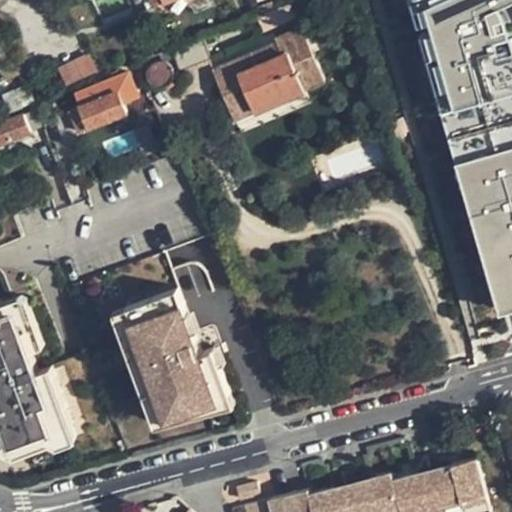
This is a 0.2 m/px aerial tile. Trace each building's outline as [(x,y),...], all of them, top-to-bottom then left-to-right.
[(511,0),(417,0),(504,311),(511,308),(511,0)] [(288,16),(283,3),(260,13),(265,26),(288,16)] [(218,67),(234,105),(255,96),(260,109),(309,89),(330,80),(308,26),(281,37),(283,41),(288,53),(261,64),(256,52),(218,67)] [(208,33),(175,46),(185,71),(218,58),(208,33)] [(283,41),(256,52),(261,64),(288,53),(283,41)] [(136,83),(129,68),(94,82),(100,97),(70,109),(78,131),(129,111),(125,100),(148,92),(144,81),(136,83)] [(260,109),(255,96),(234,105),(239,118),(260,109)] [(26,113),(0,123),(0,143),(32,130),(26,113)] [(153,414),(166,410),(123,301),(182,276),(177,264),(105,293),(153,414)] [(209,342),(182,276),(123,301),(166,410),(186,402),(218,389),(217,385),(238,379),(222,337),(209,342)] [(24,299),(11,304),(28,344),(41,339),(24,299)] [(0,308),(0,417),(2,423),(4,423),(12,441),(52,426),(53,429),(75,420),(51,360),(37,366),(28,344),(11,304),(0,308)] [(244,393),(238,379),(217,385),(218,389),(186,402),(189,407),(244,393)] [(488,511),(494,510),(480,455),(455,461),(456,466),(420,474),(429,511),(488,511)] [(313,491),(318,511),(404,511),(395,476),(393,471),(371,477),(373,481),(337,490),(336,485),(313,491)] [(395,476),(404,511),(429,511),(420,474),(418,471),(395,476)] [(262,493),(259,481),(239,486),(242,498),(262,493)] [(312,487),(273,497),(277,511),(318,511),(313,491),(312,487)] [(277,511),(273,497),(233,507),(234,511),(277,511)]
